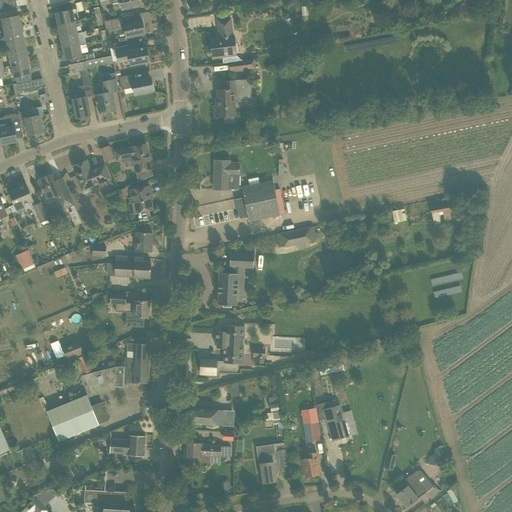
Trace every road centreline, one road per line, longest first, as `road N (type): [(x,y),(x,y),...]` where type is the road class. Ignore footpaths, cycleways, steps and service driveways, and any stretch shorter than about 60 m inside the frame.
road 1 (tertiary): [(164,511),(181,116)]
road 2 (unclassified): [(382,511),(368,499),(338,492),(209,511)]
road 3 (residential): [(65,140),(36,0)]
